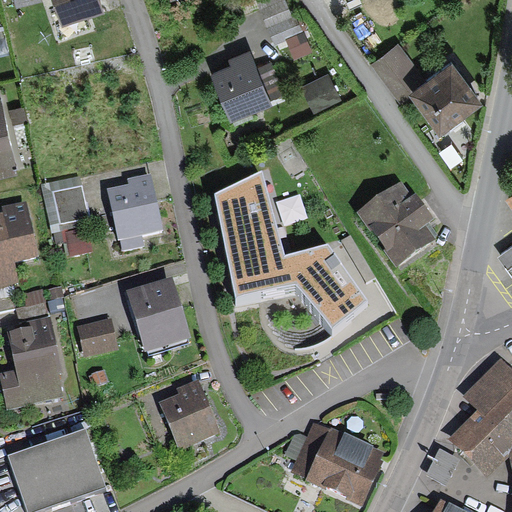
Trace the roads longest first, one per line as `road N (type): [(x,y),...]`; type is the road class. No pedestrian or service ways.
road 1 (residential): [(130,0),(158,84),(222,366),(263,442)]
road 2 (residential): [(482,223),(452,203),(312,0)]
road 3 (residential): [(263,442),(388,370),(444,382)]
road 4 (residential): [(511,74),(482,223)]
road 5 (residential): [(138,511),(263,442)]
road 6 (residential): [(444,382),(387,511)]
